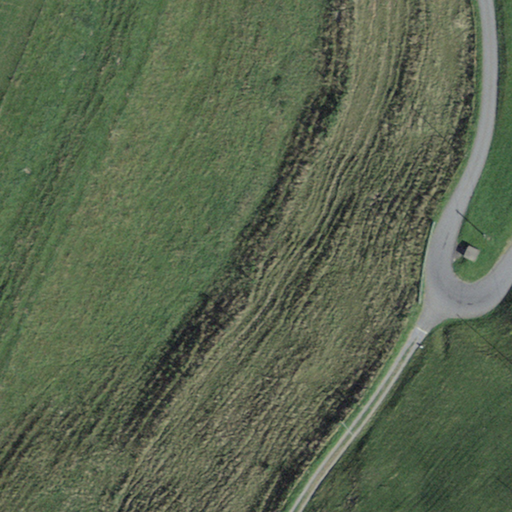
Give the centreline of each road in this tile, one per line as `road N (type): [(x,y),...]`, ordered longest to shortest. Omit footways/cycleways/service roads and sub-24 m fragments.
road 1 (unclassified): [(485,0),(485,129),(437,268),(441,285),(465,295),(495,286),(511,262)]
road 2 (track): [(295,511),(449,292)]
